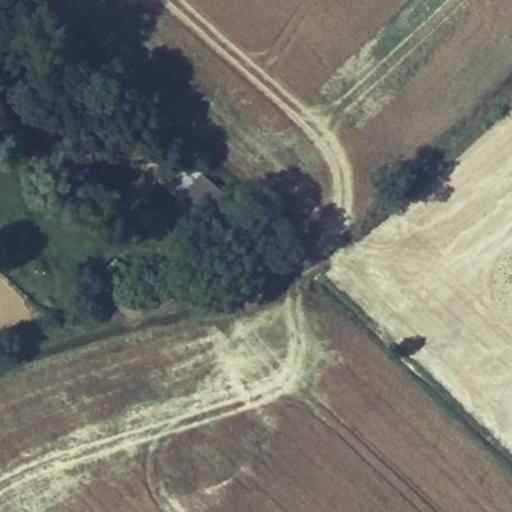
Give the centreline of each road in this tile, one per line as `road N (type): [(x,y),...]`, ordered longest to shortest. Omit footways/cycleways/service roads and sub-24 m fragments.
road 1 (track): [(362,245),(0,359)]
road 2 (track): [(57,0),(306,229),(307,263)]
